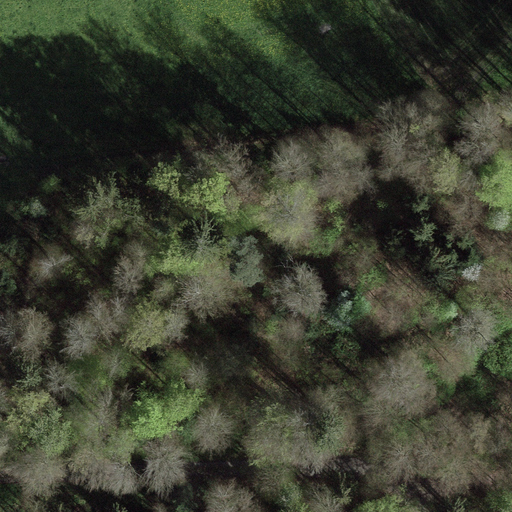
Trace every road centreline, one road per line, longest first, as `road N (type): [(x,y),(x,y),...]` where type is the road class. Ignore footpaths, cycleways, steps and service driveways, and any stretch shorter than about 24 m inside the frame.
road 1 (track): [(511,24),(430,103),(111,168),(0,177)]
road 2 (track): [(402,484),(338,451),(0,475)]
